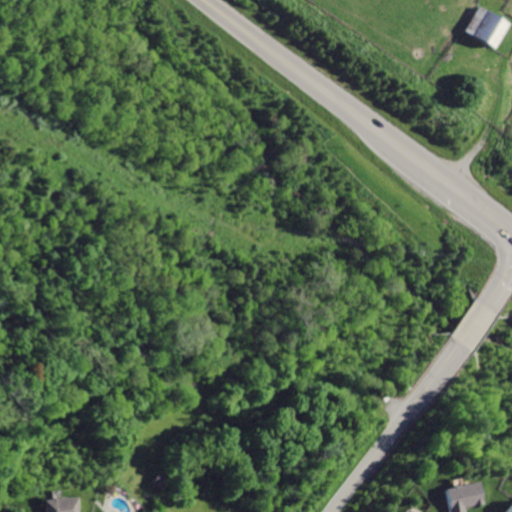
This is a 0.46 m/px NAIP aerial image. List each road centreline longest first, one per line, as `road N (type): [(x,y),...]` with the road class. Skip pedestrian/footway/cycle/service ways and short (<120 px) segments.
road 1 (secondary): [(197,0),(432,174)]
road 2 (residential): [(461,344),(332,511)]
